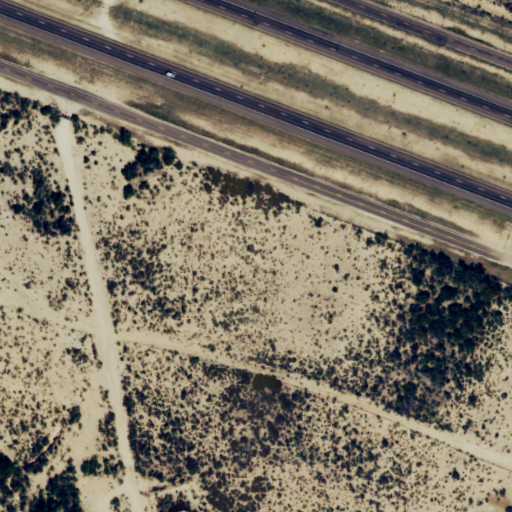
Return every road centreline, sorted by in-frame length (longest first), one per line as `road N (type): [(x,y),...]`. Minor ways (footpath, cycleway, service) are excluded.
road 1 (residential): [(0,62),(511,272)]
road 2 (motorway): [(0,5),(511,208)]
road 3 (track): [(54,83),(53,247),(83,344),(94,457)]
road 4 (motorway): [(511,108),(226,0)]
road 5 (tertiary): [(511,59),(355,0)]
road 6 (track): [(23,511),(64,462),(94,457),(113,466),(125,511)]
